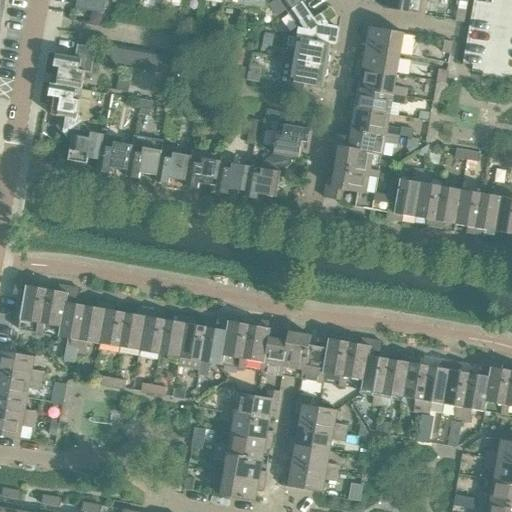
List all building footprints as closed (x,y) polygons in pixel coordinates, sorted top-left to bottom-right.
[(106,1),(105,0),(76,0),(75,9),(103,14),(106,1)] [(265,0),(244,0),(243,8),(263,11),(265,0)] [(302,2),(300,0),(278,0),(287,12),(302,2)] [(424,16),(426,0),(384,0),(384,9),(424,16)] [(511,0),(473,0),(462,65),(472,66),(471,71),(511,78),(511,0)] [(339,30),(337,27),(327,25),(328,24),(321,14),(314,19),(302,2),(287,12),(298,28),(296,38),(298,38),(334,45),(337,43),(339,30)] [(463,23),(465,11),(457,9),(455,21),(463,23)] [(400,54),(404,33),(363,26),(361,36),(367,37),(365,48),(400,54)] [(328,55),(330,45),(333,45),(334,45),(298,38),(296,38),(288,37),(287,46),(295,47),(292,60),(328,66),(330,56),(328,55)] [(450,54),(452,42),(444,40),(441,53),(450,54)] [(90,73),(95,48),(77,45),(75,57),(55,54),(53,67),(59,68),(56,84),(81,89),(84,72),(90,73)] [(231,56),(243,58),(244,50),(232,48),(231,56)] [(396,74),(400,54),(365,48),(363,59),(357,58),(356,67),(396,74)] [(229,64),(241,66),(243,58),(231,56),(229,64)] [(326,76),(328,66),(292,60),(290,73),(282,71),(280,80),(322,88),(324,77),(326,76)] [(235,78),(243,80),(245,68),(237,66),(235,78)] [(131,77),(131,76),(132,69),(120,67),(119,75),(131,77)] [(394,86),(396,74),(356,67),(354,77),(360,78),(358,88),(405,97),(407,89),(394,86)] [(445,83),(447,71),(438,69),(437,82),(445,83)] [(258,82),(260,74),(248,72),(246,80),(258,82)] [(117,82),(129,85),(131,77),(119,75),(117,82)] [(128,93),(129,85),(117,82),(116,90),(128,93)] [(81,89),(56,84),(50,83),(48,97),(53,98),(50,115),(58,116),(57,124),(64,134),(82,121),(77,114),(81,89)] [(389,115),(391,103),(404,105),(405,97),(358,88),(356,99),(350,98),(349,108),(389,115)] [(138,108),(139,100),(128,98),(127,106),(138,108)] [(151,110),(152,102),(139,100),(138,108),(151,110)] [(198,118),(199,110),(188,108),(186,116),(198,118)] [(399,129),(387,127),(389,115),(349,108),(347,117),(353,118),(351,128),(398,137),(399,129)] [(210,120),(212,113),(199,110),(198,118),(197,126),(207,128),(208,120),(210,120)] [(307,142),(310,130),(312,117),(280,112),(278,124),(284,125),(282,136),(277,135),(273,154),(271,156),(282,171),(291,164),(292,158),(299,159),(302,141),(307,142)] [(254,145),(258,121),(251,120),(246,143),(254,145)] [(98,160),(103,135),(90,132),(82,121),(64,134),(71,144),(68,161),(87,164),(88,158),(98,160)] [(382,155),(384,143),(397,145),(398,137),(351,128),(350,137),(334,134),(333,140),(349,143),(348,148),(382,155)] [(127,171),(133,140),(132,140),(131,146),(114,142),(115,137),(103,135),(98,160),(96,172),(109,174),(110,168),(127,171)] [(140,173),(156,176),(162,145),(145,142),(133,140),(127,171),(126,177),(139,179),(140,173)] [(374,170),(377,155),(382,156),(382,155),(348,148),(349,143),(333,140),(331,155),(336,156),(333,178),(327,177),(323,198),(340,201),(342,190),(357,193),(355,207),(373,210),(376,194),(370,193),(373,177),(378,178),(379,171),(374,170)] [(186,182),(190,156),(180,154),(181,148),(162,145),(156,176),(155,182),(168,184),(169,179),(186,182)] [(215,187),(220,167),(221,161),(209,159),(210,154),(191,150),(190,156),(186,182),(185,187),(198,190),(199,184),(215,187)] [(478,162),(480,154),(456,150),(454,158),(478,162)] [(275,197),(280,172),(282,171),(271,156),(263,162),(261,169),(251,167),(245,192),(244,198),(257,200),(258,194),(275,197)] [(245,192),(251,167),(231,163),(230,169),(220,167),(215,187),(214,192),(228,195),(229,189),(245,192)] [(415,218),(423,171),(414,170),(412,182),(400,180),(396,198),(376,194),(373,210),(387,213),(386,219),(402,221),(403,216),(415,218)] [(434,227),(441,187),(430,185),(432,173),(423,171),(415,218),(427,220),(426,226),(434,227)] [(495,232),(504,185),(494,184),(492,196),(481,194),(474,234),(482,236),(483,230),(495,232)] [(511,199),(511,191),(511,186),(504,185),(495,232),(507,234),(506,240),(510,240),(511,240),(511,199)] [(455,225),(461,190),(441,187),(434,227),(442,229),(443,223),(455,225)] [(474,234),(481,194),(461,190),(455,225),(467,227),(466,233),(474,234)] [(72,294),(78,295),(79,289),(59,285),(58,291),(36,287),(37,282),(16,278),(13,294),(24,296),(18,330),(20,330),(21,325),(37,328),(36,333),(43,334),(43,329),(59,332),(58,337),(59,337),(66,298),(71,299),(72,294)] [(78,353),(86,306),(77,304),(78,295),(72,294),(71,299),(66,298),(59,337),(71,339),(69,352),(78,353)] [(99,344),(106,304),(97,302),(96,308),(86,306),(78,353),(85,354),(87,342),(99,344)] [(119,348),(126,313),(115,311),(116,305),(106,304),(99,344),(119,348)] [(119,348),(140,351),(147,311),(137,309),(136,315),(126,313),(119,348)] [(156,312),(147,311),(140,351),(160,355),(166,320),(155,318),(156,312)] [(274,333),(280,334),(282,325),(261,321),(260,327),(238,323),(239,317),(218,313),(216,323),(223,324),(222,330),(228,331),(223,361),(239,364),(238,368),(245,370),(245,365),(261,368),(266,338),(273,339),(274,333)] [(180,358),(187,318),(178,316),(176,322),(166,320),(160,355),(180,358)] [(198,369),(205,327),(195,325),(196,319),(187,318),(180,358),(178,366),(198,369)] [(223,324),(216,323),(215,329),(205,327),(198,369),(197,374),(207,376),(209,363),(222,366),(223,361),(228,331),(222,330),(223,324)] [(374,351),(380,352),(382,342),(361,339),(360,345),(339,341),(340,335),(319,331),(317,341),(323,342),(322,348),(328,349),(323,378),(323,379),(339,381),(338,386),(345,387),(346,382),(361,385),(367,355),(373,357),(374,351)] [(323,342),(317,341),(316,347),(309,345),(311,336),(298,334),(288,332),(286,341),(279,340),(280,334),(274,333),(273,339),(266,338),(261,368),(260,372),(291,378),(323,383),(323,379),(323,378),(328,349),(322,348),(323,342)] [(32,370),(34,357),(0,350),(0,372),(42,380),(44,372),(32,370)] [(380,407),(389,359),(379,358),(380,352),(374,351),(373,357),(367,355),(361,385),(361,390),(374,392),(372,405),(380,407)] [(403,398),(410,357),(401,356),(400,361),(389,359),(380,407),(389,408),(391,396),(403,398)] [(421,414),(429,367),(418,365),(419,359),(410,357),(403,398),(415,400),(413,412),(421,414)] [(511,371),(500,369),(501,363),(481,360),(479,369),(485,371),(484,376),(491,377),(485,407),(501,410),(500,415),(507,416),(508,411),(511,411),(511,371)] [(443,405),(450,364),(441,363),(440,369),(429,367),(421,414),(429,415),(431,402),(443,405)] [(461,421),(470,374),(459,372),(460,366),(450,364),(443,405),(455,407),(453,419),(461,421)] [(485,371),(479,369),(478,375),(470,374),(461,421),(469,422),(472,410),(484,412),(485,407),(491,377),(484,376),(485,371)] [(0,393),(27,398),(29,386),(41,388),(42,380),(0,372),(0,393)] [(113,387),(114,379),(102,376),(100,385),(113,387)] [(124,389),(126,381),(114,379),(113,387),(124,389)] [(153,394),(154,386),(142,384),(141,392),(153,394)] [(165,396),(166,388),(154,386),(153,394),(165,396)] [(278,400),(280,392),(268,390),(266,398),(278,400)] [(25,410),(27,398),(0,393),(0,414),(35,421),(37,412),(25,410)] [(278,400),(266,398),(238,393),(236,406),(223,404),(221,412),(269,420),(271,409),(276,411),(278,400)] [(308,405),(310,397),(298,395),(296,403),(308,405)] [(334,423),(337,410),(308,405),(296,403),(294,414),(300,415),(298,425),(345,434),(347,426),(334,423)] [(267,431),(269,420),(221,412),(220,420),(233,422),(231,434),(271,441),(273,432),(267,431)] [(0,435),(19,439),(22,426),(34,428),(35,421),(0,414),(0,435)] [(344,442),(345,434),(298,425),(296,436),(290,435),(289,444),(329,452),(331,440),(344,442)] [(269,451),(271,441),(231,434),(229,446),(216,444),(215,452),(262,461),(264,450),(269,451)] [(511,441),(500,439),(498,453),(485,450),(484,458),(511,463),(511,441)] [(327,464),(329,452),(289,444),(287,454),(293,455),(291,465),(338,474),(340,466),(327,464)] [(260,471),(262,461),(215,452),(213,460),(226,462),(224,474),(264,482),(266,472),(260,471)] [(511,463),(484,458),(482,466),(495,469),(493,480),(511,483),(511,463)] [(337,482),(338,474),(291,465),(289,476),(283,475),(281,486),(322,493),(324,480),(337,482)] [(262,491),(264,482),(224,474),(220,496),(254,502),(256,490),(262,491)] [(192,491),(194,478),(186,477),(184,489),(192,491)] [(511,483),(493,480),(491,493),(478,490),(477,498),(511,504),(511,483)] [(0,511),(131,511),(132,511),(112,508),(33,494),(25,493),(0,487),(0,511)] [(511,511),(511,504),(477,498),(475,507),(488,509),(487,511),(511,511)]
